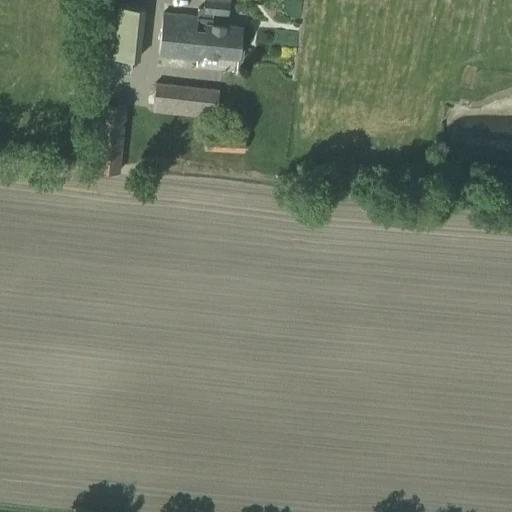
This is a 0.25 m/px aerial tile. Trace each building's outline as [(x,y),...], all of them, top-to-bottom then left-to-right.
[(202,0),(201,11),(227,14),(228,0),(202,0)] [(162,13),(158,55),(201,60),(202,55),(237,59),(241,27),(211,23),(211,18),(162,13)] [(154,83),(151,111),(215,118),(218,90),(154,83)] [(100,103),(94,169),(119,171),(125,105),(100,103)] [(204,128),(203,149),(243,152),(244,131),(204,128)]
